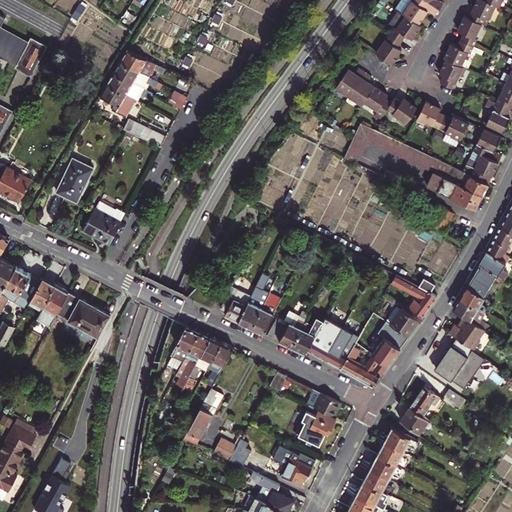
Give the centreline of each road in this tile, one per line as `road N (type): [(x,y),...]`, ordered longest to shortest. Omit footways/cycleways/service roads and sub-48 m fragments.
road 1 (secondary): [(349,0),(244,143),(188,239),(140,369),(116,511)]
road 2 (residential): [(0,222),(373,403)]
road 3 (residential): [(373,403),(445,300),(511,176)]
road 4 (unknown): [(489,221),(373,151)]
road 5 (residential): [(314,511),(373,403)]
